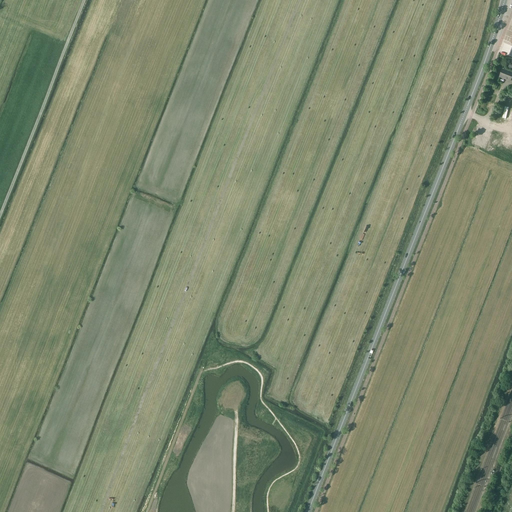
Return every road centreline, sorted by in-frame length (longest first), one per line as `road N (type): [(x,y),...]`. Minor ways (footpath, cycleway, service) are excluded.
road 1 (track): [(99,511),(299,0)]
road 2 (secondary): [(307,511),(505,0)]
road 3 (track): [(0,213),(84,0)]
road 4 (track): [(202,370),(146,511)]
